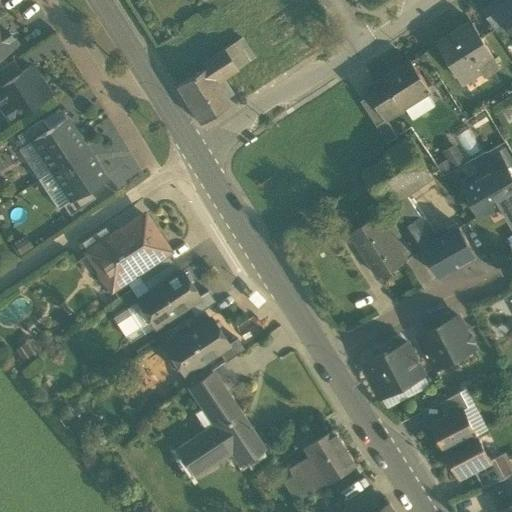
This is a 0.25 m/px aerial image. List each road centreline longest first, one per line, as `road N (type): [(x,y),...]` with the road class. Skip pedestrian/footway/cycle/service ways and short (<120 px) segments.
road 1 (tertiary): [(193,153),(326,362)]
road 2 (unclassified): [(0,282),(193,153)]
road 3 (residential): [(326,362),(438,299),(511,272)]
road 4 (residential): [(193,153),(365,45)]
road 5 (tertiary): [(97,0),(193,153)]
road 6 (tertiary): [(326,362),(419,511)]
